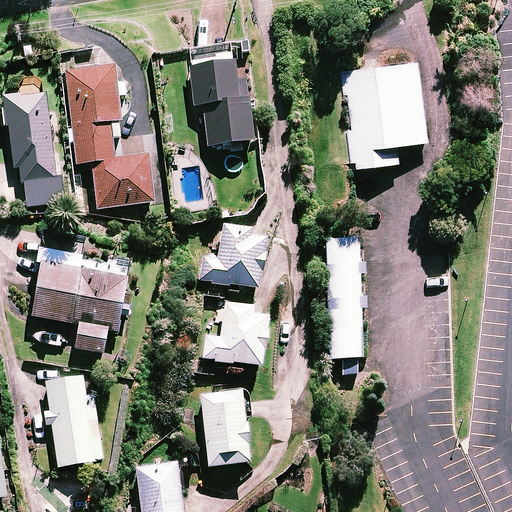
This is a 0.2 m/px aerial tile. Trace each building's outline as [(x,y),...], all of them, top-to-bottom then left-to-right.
[(237,89),(232,45),(186,51),(192,107),(202,106),(206,147),(252,142),(246,88),(237,89)] [(421,65),(342,75),(354,169),(401,162),(399,150),(431,146),(421,65)] [(115,86),(113,66),(64,73),(76,165),(91,163),(96,199),(98,210),(154,203),(147,155),(114,159),(112,138),(123,137),(118,96),(125,95),(124,84),(115,86)] [(53,168),(45,94),(2,99),(5,127),(8,127),(12,168),(22,167),(27,208),(63,204),(59,168),(53,168)] [(249,229),(222,226),(218,256),(202,254),(198,282),(257,290),(264,236),(249,234),(249,229)] [(364,296),(359,297),(359,275),(363,275),(363,262),(358,263),(357,239),(325,240),(329,359),(341,359),(342,375),(357,374),(357,358),(361,358),(360,309),(364,309),(364,296)] [(81,255),(42,249),(37,248),(34,262),(40,263),(31,317),(77,325),(73,349),(102,354),(106,331),(116,332),(125,277),(79,269),(81,255)] [(253,307),(223,304),(219,338),(204,336),(202,360),(260,367),(266,317),(252,316),(253,307)] [(85,397),(82,377),(45,382),(57,467),(102,461),(93,396),(85,397)] [(248,463),(241,392),(200,395),(207,467),(248,463)] [(181,511),(176,463),(136,468),(140,511),(181,511)]
